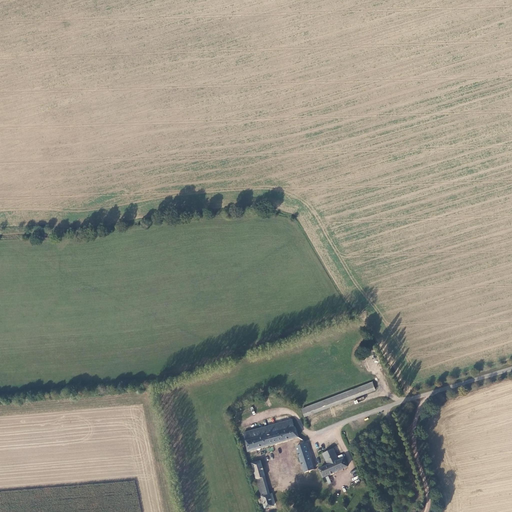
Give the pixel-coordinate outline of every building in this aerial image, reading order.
[(368,383),(298,410),(305,429),(375,402),(373,396),(310,420),(308,414),(371,390),(368,383)] [(288,422),(241,436),(246,454),(295,440),(292,430),(290,430),(288,422)] [(384,427),(352,442),(362,465),(394,450),(384,427)] [(301,441),(296,442),(292,443),(302,473),(311,470),(301,441)] [(326,454),(321,456),(326,467),(316,471),(320,479),(344,467),(341,460),(331,464),(326,454)] [(258,462),(249,465),(262,509),(271,507),(258,462)]
